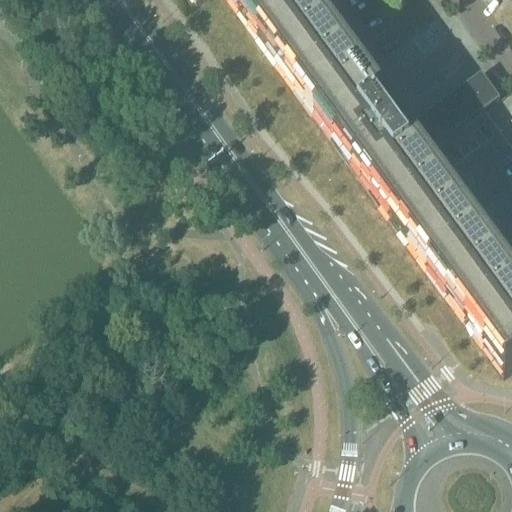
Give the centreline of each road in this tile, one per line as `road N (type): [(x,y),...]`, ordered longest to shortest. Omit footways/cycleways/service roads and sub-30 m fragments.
road 1 (primary): [(436,407),(132,0)]
road 2 (primary): [(103,0),(318,302)]
road 3 (primary): [(318,302),(347,383),(353,430),(338,511)]
road 4 (primary): [(318,302),(345,330),(425,459)]
